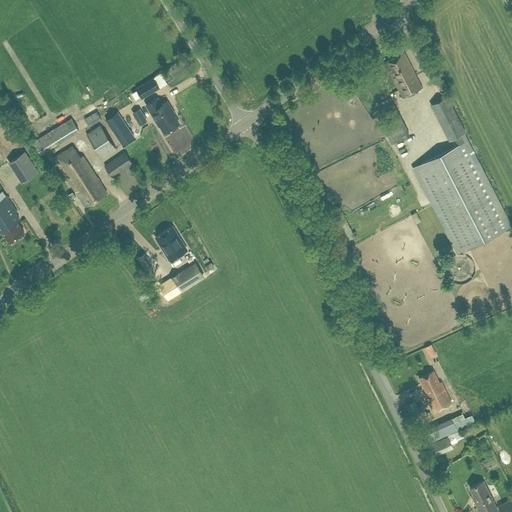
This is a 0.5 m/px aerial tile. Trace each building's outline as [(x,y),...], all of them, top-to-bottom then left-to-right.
[(402,97),(421,87),(403,52),(384,62),(402,97)] [(153,77),(136,88),(141,97),(159,87),(153,77)] [(128,91),(131,98),(136,95),(133,88),(128,91)] [(511,225),(463,132),(464,131),(446,96),(431,104),(449,139),(452,137),(456,145),(412,167),(456,253),(511,225)] [(161,103),(157,97),(145,104),(158,126),(160,125),(164,131),(178,123),(170,109),(171,109),(166,101),(161,103)] [(18,108),(21,113),(17,115),(23,124),(37,114),(33,107),(29,110),(25,104),(18,108)] [(139,107),(132,111),(140,124),(147,120),(139,107)] [(387,110),(377,115),(383,129),(390,144),(409,134),(399,112),(396,107),(388,112),(387,110)] [(89,126),(101,119),(96,110),(84,118),(89,126)] [(117,111),(105,119),(122,144),(134,136),(117,111)] [(71,117),(32,141),(40,154),(79,130),(71,117)] [(99,123),(86,133),(102,158),(116,148),(99,123)] [(394,147),(405,142),(404,138),(392,143),(394,147)] [(79,157),(72,145),(53,157),(86,206),(107,192),(82,155),(79,157)] [(112,176),(132,162),(124,151),(105,165),(112,176)] [(31,161),(17,171),(23,181),(38,171),(31,161)] [(112,177),(122,191),(135,182),(126,168),(112,177)] [(24,232),(16,220),(19,218),(15,212),(16,211),(0,185),(0,230),(2,230),(10,241),(24,232)] [(186,249),(172,226),(155,236),(170,259),(186,249)] [(138,258),(141,263),(147,259),(144,254),(138,258)] [(170,275),(179,290),(202,275),(193,261),(170,275)] [(431,344),(424,347),(429,357),(436,354),(431,344)] [(438,382),(432,370),(418,377),(425,391),(423,392),(433,411),(451,402),(440,381),(438,382)] [(410,413),(420,408),(414,399),(405,403),(410,413)] [(434,426),(422,431),(426,442),(438,436),(434,426)] [(479,511),(493,511),(497,510),(482,480),(469,487),(474,498),(473,499),(479,511)] [(501,511),(511,511),(511,497),(498,505),(501,511)]
